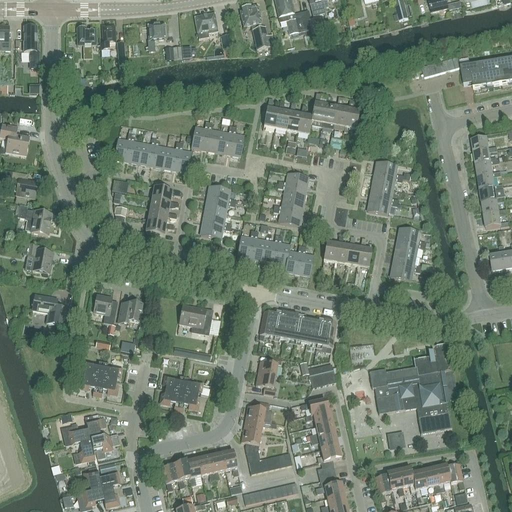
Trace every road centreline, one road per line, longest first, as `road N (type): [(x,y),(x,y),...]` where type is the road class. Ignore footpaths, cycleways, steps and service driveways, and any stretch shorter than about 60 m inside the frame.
road 1 (residential): [(484,316),(438,125),(511,110)]
road 2 (residential): [(350,471),(332,395),(290,406),(233,395)]
road 3 (residential): [(485,511),(465,453),(350,471)]
road 4 (residential): [(64,186),(51,126),(52,10)]
road 5 (residential): [(373,287),(380,240),(328,226),(334,176),(316,170)]
road 6 (tertiary): [(52,10),(219,0)]
road 7 (residential): [(172,275),(103,256),(82,232),(64,186)]
road 8 (residential): [(140,467),(156,449),(222,430),(233,395)]
road 9 (residential): [(188,189),(112,174),(64,186)]
